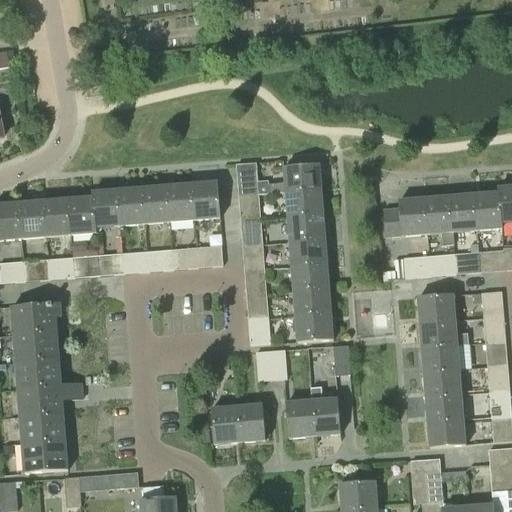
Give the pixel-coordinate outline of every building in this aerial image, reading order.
[(109,88),(85,92),(87,102),(111,98),(109,88)] [(285,186),(269,188),(270,197),(286,196),(322,193),(320,168),(284,171),(285,186)] [(218,184),(193,187),(195,223),(221,221),(218,184)] [(193,187),(168,189),(171,225),(195,223),(193,187)] [(238,190),(239,200),(259,198),(259,196),(258,188),(238,190)] [(511,188),(499,190),(502,230),(503,230),(503,226),(511,225),(511,188)] [(168,189),(143,191),(146,227),(171,225),(168,189)] [(498,194),(474,196),(477,232),(502,230),(499,190),(498,190),(498,194)] [(143,191),(118,193),(121,229),(146,227),(143,191)] [(118,193),(93,195),(97,235),(97,231),(121,229),(118,193)] [(324,218),(322,193),(286,196),(288,221),(324,218)] [(93,199),(68,201),(71,238),(97,235),(93,195),(92,195),(93,199)] [(474,196),(449,198),(452,234),(453,234),(454,248),(453,234),(477,232),(474,196)] [(239,200),(241,225),(261,223),(259,198),(239,200)] [(425,200),(428,237),(442,235),(443,249),(454,248),(453,234),(452,234),(449,198),(425,200)] [(386,240),(428,237),(425,200),(398,203),(399,211),(384,212),(386,240)] [(68,201),(43,204),(47,240),(71,238),(68,201)] [(43,204),(19,206),(22,242),(47,240),(43,204)] [(0,243),(22,242),(19,206),(0,207),(0,243)] [(326,243),(324,218),(288,221),(290,246),(326,243)] [(241,225),(243,250),(263,248),(261,223),(241,225)] [(204,246),(226,245),(226,233),(203,233),(204,246)] [(327,268),(326,243),(290,246),(292,270),(327,268)] [(243,250),(245,274),(265,273),(263,248),(243,250)] [(222,249),(197,251),(199,271),(223,269),(222,249)] [(197,251),(173,253),(175,273),(199,271),(197,251)] [(173,253),(148,255),(150,275),(175,273),(173,253)] [(504,254),(495,254),(497,275),(500,274),(507,274),(505,254),(504,254)] [(148,255),(124,257),(125,277),(150,275),(148,255)] [(471,256),(470,256),(471,277),(481,276),(479,256),(471,256)] [(124,257),(99,259),(101,279),(125,277),(124,257)] [(455,258),(445,258),(446,279),(456,278),(455,258)] [(99,259),(73,261),(75,281),(101,279),(99,259)] [(429,260),(419,260),(421,281),(431,280),(429,260)] [(73,261),(49,263),(50,283),(75,281),(73,261)] [(49,263),(24,265),(26,285),(50,283),(49,263)] [(26,285),(24,265),(0,266),(0,280),(0,287),(26,285)] [(329,292),(327,268),(292,270),(294,295),(329,292)] [(245,274),(247,299),(267,298),(265,273),(245,274)] [(331,317),(329,292),(294,295),(296,320),(331,317)] [(482,296),(483,320),(504,318),(502,295),(482,296)] [(417,300),(419,325),(455,322),(453,297),(417,300)] [(247,299),(249,324),(269,322),(267,298),(247,299)] [(10,310),(13,337),(57,334),(56,320),(61,320),(60,306),(10,310)] [(333,342),(331,317),(296,320),(298,345),(333,342)] [(483,320),(485,345),(506,343),(504,318),(483,320)] [(269,322),(249,324),(250,349),(271,347),(269,322)] [(455,322),(419,325),(421,350),(457,347),(457,348),(469,347),(468,337),(456,337),(455,322)] [(13,337),(15,365),(59,361),(57,334),(13,337)] [(485,345),(487,369),(508,368),(506,343),(485,345)] [(421,350),(423,375),(459,372),(457,348),(457,347),(421,350)] [(334,350),(336,379),(351,378),(349,349),(334,350)] [(285,353),(271,354),(273,384),(287,382),(285,353)] [(273,384),(271,354),(256,355),(258,385),(273,384)] [(199,360),(200,374),(230,372),(228,358),(199,360)] [(15,365),(17,393),(61,388),(59,361),(15,365)] [(487,369),(489,394),(510,392),(508,368),(487,369)] [(423,375),(425,399),(461,397),(459,372),(423,375)] [(17,393),(20,419),(64,416),(62,403),(83,401),(82,386),(61,388),(17,393)] [(489,394),(491,419),(511,417),(510,392),(489,394)] [(349,429),(357,428),(355,397),(347,397),(349,429)] [(425,399),(427,424),(463,421),(461,397),(425,399)] [(337,401),(311,403),(314,439),(340,437),(337,401)] [(314,439),(311,403),(286,405),(289,441),(314,439)] [(261,407),(236,409),(239,445),(264,443),(261,407)] [(239,445),(236,409),(210,411),(213,447),(239,445)] [(20,419),(22,446),(66,443),(64,416),(20,419)] [(511,420),(511,417),(491,419),(494,446),(511,444),(511,420)] [(463,421),(427,424),(429,449),(465,446),(463,421)] [(66,443),(22,446),(24,476),(68,473),(66,443)] [(511,451),(489,453),(490,467),(504,466),(511,465),(511,451)] [(412,478),(426,477),(441,476),(440,462),(411,464),(412,478)] [(504,466),(490,467),(492,496),(507,495),(504,466)] [(109,478),(110,492),(139,490),(138,476),(109,478)] [(443,505),(441,476),(426,477),(428,506),(443,505)] [(426,477),(412,478),(414,507),(428,506),(426,477)] [(90,480),(80,480),(81,494),(91,493),(90,479),(90,480)] [(80,480),(65,481),(67,510),(82,509),(81,494),(80,480)] [(339,486),(341,511),(377,509),(375,483),(339,486)] [(17,511),(16,485),(0,486),(0,511),(17,511)] [(139,503),(139,511),(176,511),(175,500),(163,501),(162,490),(142,491),(143,503),(139,503)]
